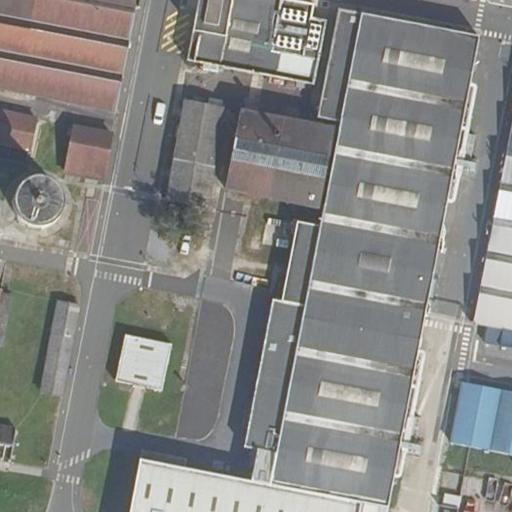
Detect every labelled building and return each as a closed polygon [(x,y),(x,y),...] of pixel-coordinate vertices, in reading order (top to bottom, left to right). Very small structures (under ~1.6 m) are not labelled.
[(0,0),(0,18),(134,46),(141,11),(144,11),(145,0),(0,0)] [(314,7),(274,0),(201,0),(191,64),(315,85),(325,23),(313,20),(314,7)] [(360,511),(361,511),(376,511),(394,511),(451,205),(479,38),(362,15),(340,131),(252,114),(229,195),(327,216),(323,231),(301,224),(253,490),(145,465),(136,511),(360,511)] [(0,27),(0,95),(118,120),(133,53),(0,27)] [(511,122),(484,274),(476,340),(511,347),(511,122)] [(62,174),(104,183),(115,135),(73,126),(62,174)] [(26,183),(20,186),(17,189),(14,194),(12,200),(13,206),(16,211),(20,215),(26,218),(32,218),(38,216),(45,210),(47,205),(48,199),(46,193),(43,188),(38,184),(32,183),(26,183)] [(0,462),(17,466),(22,435),(0,430),(0,312),(4,290),(0,289),(0,462)] [(66,399),(82,308),(61,304),(45,395),(66,399)] [(120,385),(167,394),(176,349),(129,340),(120,385)] [(511,376),(450,363),(439,431),(511,444),(511,376)]
